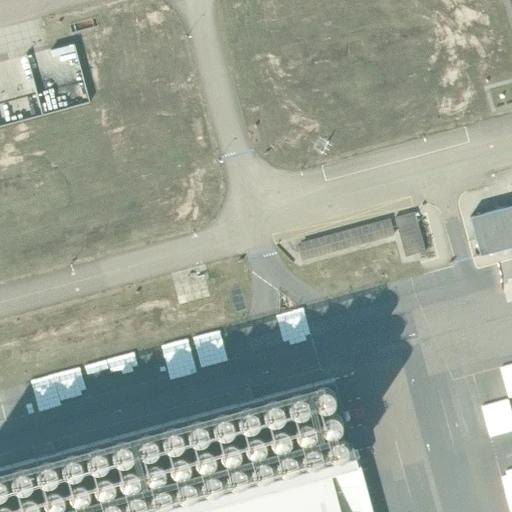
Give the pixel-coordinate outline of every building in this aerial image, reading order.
[(238,0),(240,20),(269,19),(269,5),(283,5),(282,0),(238,0)] [(68,51),(91,47),(89,38),(66,42),(68,51)] [(71,75),(50,81),(55,101),(76,96),(71,75)] [(480,255),(511,246),(511,184),(511,185),(511,188),(511,205),(470,217),(480,255)] [(405,256),(425,251),(414,212),(394,217),(405,256)] [(301,261),(395,236),(390,218),(296,243),(301,261)] [(346,318),(426,299),(419,267),(339,286),(346,318)] [(227,322),(246,318),(244,309),(225,314),(227,322)] [(223,315),(195,322),(202,352),(230,345),(223,315)] [(195,323),(166,327),(169,348),(197,344),(195,323)] [(57,358),(31,364),(38,391),(64,385),(57,358)] [(511,426),(511,360),(485,365),(498,429),(511,426)] [(30,367),(0,373),(7,404),(37,397),(30,367)] [(340,511),(331,474),(356,467),(333,381),(0,470),(0,511),(340,511)]
